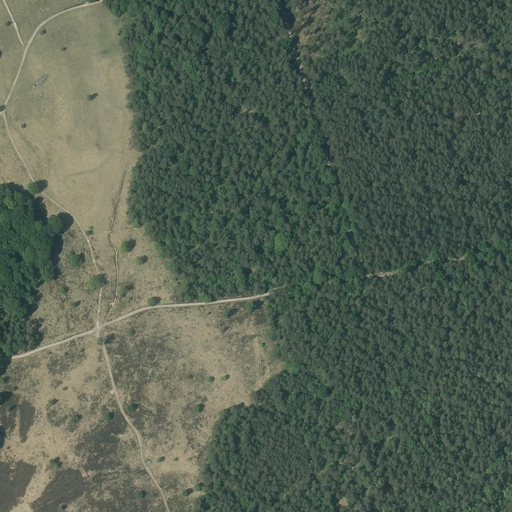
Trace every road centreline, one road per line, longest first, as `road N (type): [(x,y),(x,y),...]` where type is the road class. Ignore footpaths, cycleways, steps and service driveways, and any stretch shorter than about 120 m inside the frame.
road 1 (track): [(96,329),(152,307),(364,280)]
road 2 (track): [(328,164),(511,99)]
road 3 (track): [(328,164),(279,0)]
road 4 (track): [(364,280),(511,249)]
road 5 (track): [(364,280),(328,164)]
